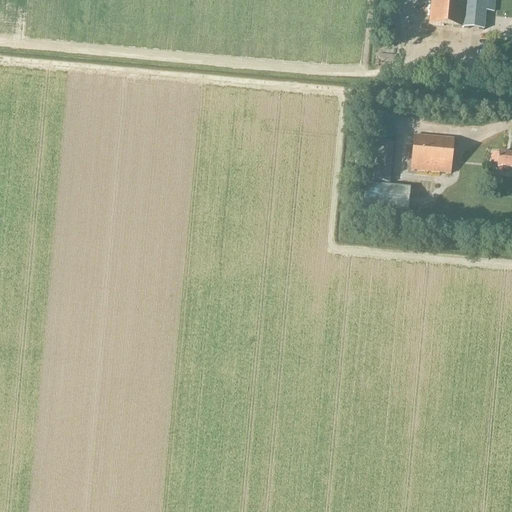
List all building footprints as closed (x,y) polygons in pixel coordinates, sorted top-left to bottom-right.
[(463,29),(466,0),(431,0),(429,25),(463,29)] [(466,0),(463,29),(483,31),(485,12),(493,13),(494,0),(466,0)] [(411,171),(450,175),(453,140),(414,137),(411,171)] [(369,142),(365,182),(389,185),(393,145),(369,142)] [(506,173),(507,168),(511,168),(511,155),(498,154),(492,154),(491,163),(497,164),(497,167),(498,167),(498,172),(499,174),(504,175),(506,173)] [(365,184),(363,210),(408,215),(410,189),(365,184)]
